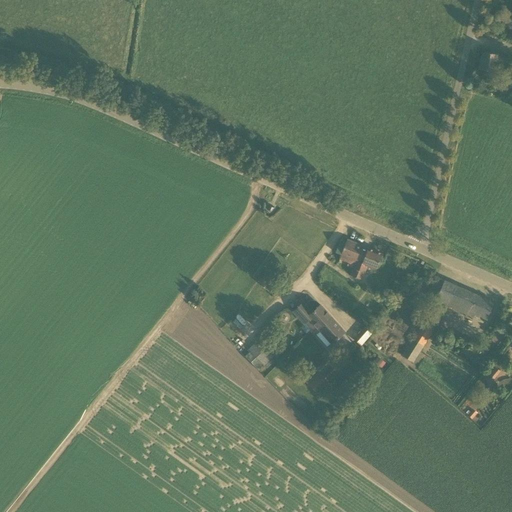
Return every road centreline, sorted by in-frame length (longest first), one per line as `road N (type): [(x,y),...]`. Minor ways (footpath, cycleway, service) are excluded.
road 1 (tertiary): [(423,249),(86,101),(0,85)]
road 2 (unclassified): [(423,249),(479,0)]
